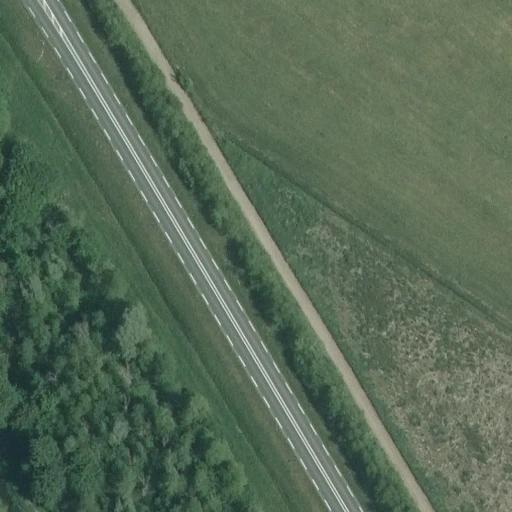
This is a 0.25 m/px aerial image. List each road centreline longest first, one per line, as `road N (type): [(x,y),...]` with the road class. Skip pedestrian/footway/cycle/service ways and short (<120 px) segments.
road 1 (track): [(416,511),(115,0)]
road 2 (primary): [(345,511),(92,87)]
